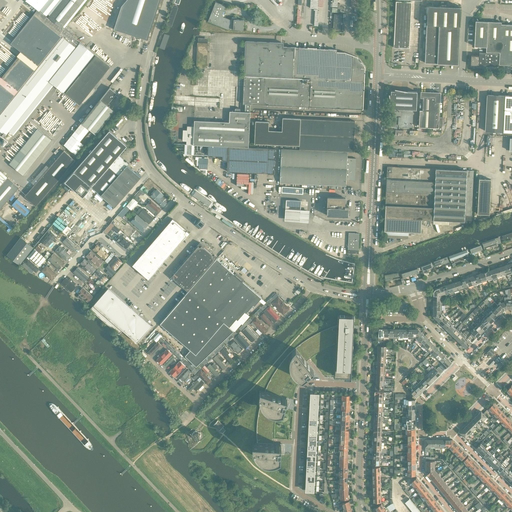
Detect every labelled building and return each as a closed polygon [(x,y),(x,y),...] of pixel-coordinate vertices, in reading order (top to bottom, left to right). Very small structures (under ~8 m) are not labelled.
[(0,142),(9,131),(49,81),(54,85),(64,93),(64,92),(80,105),(110,66),(72,35),(74,32),(66,26),(86,0),(48,0),(40,11),(37,9),(33,15),(17,35),(28,44),(22,52),(20,51),(17,56),(18,57),(2,77),(0,76),(0,142)] [(160,0),(126,0),(121,7),(114,30),(147,41),(160,0)] [(393,47),(409,48),(411,2),(396,1),(393,47)] [(215,2),(208,21),(227,29),(243,30),(243,20),(231,20),(224,17),(222,15),(226,6),(215,2)] [(178,8),(173,6),(166,25),(171,27),(178,8)] [(425,63),(458,64),(460,7),(427,6),(425,63)] [(475,21),(474,46),(486,47),(486,52),(499,53),(499,65),(511,65),(511,24),(501,24),(501,22),(475,21)] [(168,34),(164,33),(159,48),(163,49),(168,34)] [(243,104),(245,104),(250,104),(362,109),(362,110),(363,110),(365,67),(357,57),(344,52),(336,52),(336,50),(282,47),(283,43),(246,42),(243,104)] [(197,43),(196,67),(206,68),(207,43),(197,43)] [(475,65),(479,66),(479,65),(497,66),(498,54),(479,53),(479,56),(471,55),(470,59),(471,59),(471,64),(475,65)] [(113,90),(110,87),(100,99),(107,105),(117,92),(113,89),(113,90)] [(413,110),(416,110),(417,92),(391,91),(389,126),(412,127),(413,110)] [(418,127),(439,128),(440,93),(439,93),(439,92),(434,92),(434,93),(422,93),(421,97),(422,97),(422,111),(419,110),(419,121),(417,121),(416,127),(418,127)] [(511,96),(487,95),(485,132),(511,133),(511,96)] [(100,99),(81,123),(95,134),(114,111),(107,105),(100,99)] [(193,145),(208,146),(208,145),(228,146),(248,147),(250,118),(252,118),(252,114),(250,113),(250,112),(250,104),(245,104),(244,112),(240,112),(240,109),(235,109),(234,112),(229,111),(229,123),(194,121),(193,127),(187,127),(187,131),(183,131),(183,141),(187,141),(186,145),(193,145)] [(299,146),(299,150),(347,152),(353,152),(355,121),(282,118),(281,145),(299,146)] [(255,121),(254,144),(267,144),(269,122),(255,121)] [(9,164),(23,175),(51,140),(37,129),(9,164)] [(123,159),(119,155),(127,146),(109,131),(65,181),(83,197),(91,187),(114,207),(141,177),(127,165),(129,163),(126,162),(125,162),(123,160),(123,159)] [(208,146),(207,156),(222,157),(222,161),(227,162),(228,146),(208,145),(208,146)] [(248,147),(228,146),(227,162),(227,172),(267,173),(274,174),(274,159),(275,149),(248,147)] [(347,152),(299,150),(281,149),(280,183),(345,186),(346,180),(354,180),(355,158),(347,158),(347,152)] [(64,151),(24,196),(36,206),(75,161),(64,151)] [(190,156),(186,161),(201,172),(205,167),(200,164),(202,161),(197,157),(195,160),(190,156)] [(387,167),(384,231),(421,233),(421,220),(464,222),(471,222),(473,171),(387,167)] [(0,171),(0,209),(19,187),(0,171)] [(477,214),(489,215),(491,180),(479,179),(477,214)] [(303,188),(282,187),(281,194),(303,195),(303,188)] [(164,208),(168,203),(162,198),(165,195),(158,188),(151,196),(164,208)] [(193,197),(209,208),(210,208),(212,208),(213,206),(213,204),(212,203),(197,192),(195,192),(194,192),(193,194),(192,195),(193,197)] [(326,212),(326,215),(346,216),(348,216),(348,206),(346,206),(345,206),(345,205),(344,205),(345,198),(327,197),(327,204),(326,212)] [(145,207),(156,216),(162,209),(151,200),(145,207)] [(286,200),(285,209),(300,210),(300,201),(286,200)] [(137,213),(150,224),(155,218),(142,207),(137,213)] [(227,214),(218,207),(216,207),(215,208),(214,209),(215,210),(225,218),(226,218),(228,217),(228,215),(227,214)] [(285,218),(285,221),(308,223),(308,220),(309,211),(285,210),(285,218)] [(131,222),(143,232),(149,225),(137,215),(131,222)] [(172,219),(143,253),(132,265),(148,279),(186,236),(187,236),(189,233),(186,231),(174,222),(175,221),(174,221),(172,219)] [(42,242),(48,247),(54,240),(56,242),(58,240),(56,238),(57,237),(57,235),(52,231),(42,242)] [(511,232),(500,236),(502,241),(511,237),(511,232)] [(359,234),(348,233),(347,253),(358,254),(358,251),(359,234)] [(126,249),(131,243),(120,234),(116,240),(126,249)] [(482,244),(483,249),(501,243),(499,237),(481,243),(482,244)] [(7,255),(19,265),(33,248),(20,238),(7,255)] [(198,246),(171,277),(188,292),(216,259),(216,258),(217,257),(199,242),(197,245),(198,246)] [(55,251),(67,261),(72,256),(66,251),(68,249),(65,246),(63,248),(60,245),(55,251)] [(97,245),(93,250),(105,260),(109,255),(97,245)] [(469,249),(471,253),(482,249),(481,245),(469,249)] [(448,256),(450,261),(468,254),(466,249),(448,256)] [(104,261),(92,250),(86,256),(89,259),(88,260),(92,264),(94,263),(98,267),(104,261)] [(48,260),(59,270),(66,263),(54,253),(48,260)] [(432,262),(434,267),(450,261),(448,256),(432,262)] [(24,263),(37,273),(40,269),(28,259),(24,263)] [(97,269),(85,259),(81,264),(92,274),(97,269)] [(188,292),(160,324),(190,350),(185,356),(196,366),(233,331),(229,327),(236,319),(237,320),(244,312),(246,313),(253,305),(254,306),(260,300),(264,304),(266,302),(262,298),(216,259),(188,292)] [(42,271),(52,280),(57,274),(47,265),(42,271)] [(73,272),(85,282),(89,278),(77,268),(73,272)] [(402,278),(418,273),(417,269),(401,274),(402,278)] [(393,280),(393,278),(399,277),(399,275),(398,273),(383,276),(385,282),(393,280)] [(75,285),(77,284),(70,278),(69,280),(66,277),(61,282),(72,292),(77,287),(75,285)] [(442,295),(445,294),(442,286),(435,288),(433,289),(433,292),(433,295),(437,295),(440,295),(441,296),(440,295),(441,294),(442,295)] [(83,287),(78,293),(80,295),(78,297),(82,300),(83,298),(89,302),(94,296),(83,287)] [(122,330),(137,342),(151,326),(140,316),(141,316),(108,288),(90,309),(119,334),(122,330)] [(270,303),(278,296),(276,293),(276,294),(268,301),(270,303)] [(500,302),(497,305),(494,302),(489,296),(486,298),(492,304),(495,307),(500,312),(501,312),(502,312),(504,310),(505,310),(502,301),(500,302)] [(504,300),(502,301),(505,310),(506,309),(509,309),(510,309),(510,308),(510,301),(510,296),(507,296),(507,301),(504,300)] [(273,304),(282,314),(289,308),(280,298),(273,304)] [(263,311),(270,303),(268,301),(261,308),(263,311)] [(500,312),(495,307),(492,304),(490,305),(492,307),(492,308),(493,309),(491,310),(497,316),(500,314),(501,313),(500,312)] [(266,310),(276,320),(280,316),(270,306),(266,310)] [(256,317),(263,311),(261,308),(253,315),(256,317)] [(442,313),(441,310),(433,310),(433,316),(434,318),(442,313)] [(491,310),(488,314),(493,319),(494,320),(495,319),(497,316),(491,310)] [(493,319),(488,314),(485,311),(484,312),(487,315),(484,317),(490,323),(493,321),(494,320),(493,319)] [(445,316),(442,313),(434,318),(438,322),(445,316)] [(261,317),(269,326),(273,323),(265,314),(261,317)] [(249,324),(256,317),(253,315),(246,322),(249,324)] [(337,330),(336,343),(334,376),(344,376),(344,379),(351,379),(354,322),(354,316),(344,316),(344,315),(340,315),(339,315),(337,315),(337,325),(339,325),(339,330),(337,330)] [(448,320),(445,316),(438,322),(442,325),(448,320)] [(484,317),(481,321),(487,326),(487,327),(488,326),(490,323),(484,317)] [(487,326),(481,321),(478,318),(477,319),(480,322),(478,324),(483,330),(486,327),(487,327),(487,326)] [(257,319),(252,323),(262,333),(266,329),(257,319)] [(452,323),(448,320),(442,325),(446,329),(452,323)] [(241,331),(249,324),(246,322),(239,329),(241,331)] [(446,329),(450,333),(455,328),(454,327),(458,323),(457,322),(454,325),(452,323),(446,329)] [(476,323),(475,324),(473,323),(471,325),(474,328),(480,333),(480,334),(481,333),(483,330),(478,324),(476,323)] [(303,380),(303,379),(306,377),(307,378),(314,373),(306,361),(312,356),(320,351),(328,347),(336,343),(337,330),(339,330),(339,325),(337,325),(327,329),(318,333),(309,338),(301,344),(295,348),(294,350),(293,350),(286,357),(280,365),(274,374),(269,382),(265,392),(280,397),(284,389),(288,381),(293,374),(294,376),(296,377),(297,378),(298,378),(300,379),(301,380),(302,380),(303,380)] [(456,329),(455,328),(450,333),(454,337),(460,331),(458,330),(462,326),(460,325),(456,329)] [(248,327),(243,332),(252,342),(258,337),(248,327)] [(480,333),(474,328),(471,331),(472,333),(476,337),(479,334),(480,334),(480,333)] [(234,338),(241,331),(239,329),(232,336),(234,338)] [(415,338),(421,332),(419,330),(418,330),(413,330),(413,338),(413,337),(415,337),(416,338),(415,338)] [(462,333),(460,331),(454,337),(454,338),(454,337),(458,341),(467,332),(465,330),(462,333)] [(415,338),(418,342),(425,336),(421,333),(421,332),(415,338)] [(466,335),(468,333),(467,332),(458,341),(461,344),(467,338),(465,336),(466,335)] [(251,344),(240,333),(235,338),(246,349),(251,344)] [(461,344),(465,349),(471,343),(469,340),(472,337),(474,339),(476,337),(472,333),(470,335),(467,338),(461,344)] [(227,345),(234,338),(232,336),(224,342),(227,345)] [(418,342),(422,345),(428,339),(425,336),(418,342)] [(159,339),(167,346),(168,345),(169,344),(162,337),(161,338),(159,339)] [(234,339),(229,344),(238,353),(243,349),(234,339)] [(422,345),(425,349),(432,343),(428,339),(422,345)] [(156,343),(148,352),(152,356),(162,346),(158,342),(156,343)] [(220,352),(227,345),(224,342),(217,349),(220,352)] [(430,352),(436,347),(432,343),(425,349),(427,351),(423,354),(425,356),(430,352)] [(167,346),(174,353),(176,351),(169,344),(168,345),(167,346)] [(432,355),(434,357),(440,351),(436,347),(430,352),(431,353),(429,355),(431,356),(432,355)] [(164,350),(157,358),(160,360),(167,353),(168,354),(170,352),(166,348),(164,350)] [(212,359),(220,352),(217,349),(210,356),(212,359)] [(224,349),(221,352),(231,363),(234,360),(224,349)] [(174,353),(181,360),(183,358),(176,351),(174,353)] [(433,365),(437,361),(443,355),(440,352),(440,351),(434,357),(436,360),(432,364),(433,365)] [(174,355),(164,365),(168,370),(179,359),(174,355)] [(447,358),(443,355),(437,361),(433,365),(434,364),(435,366),(439,362),(441,364),(447,358)] [(205,366),(212,359),(210,356),(203,363),(205,366)] [(217,356),(214,358),(224,369),(227,366),(217,356)] [(181,360),(188,367),(190,365),(183,358),(181,360)] [(447,358),(441,364),(445,369),(451,363),(447,358)] [(181,361),(170,373),(175,377),(186,366),(181,361)] [(198,372),(205,366),(203,363),(195,370),(198,372)] [(215,364),(211,368),(218,375),(222,371),(215,364)] [(188,367),(196,375),(198,372),(197,372),(190,365),(188,367)] [(427,368),(430,371),(436,377),(437,376),(440,374),(436,369),(434,368),(432,370),(429,366),(427,368)] [(429,372),(427,375),(433,381),(436,378),(436,377),(430,371),(427,368),(426,369),(429,372)] [(186,371),(177,380),(180,383),(184,380),(185,382),(190,378),(188,376),(191,372),(188,369),(186,371)] [(202,370),(198,373),(209,384),(212,381),(202,370)] [(421,375),(424,378),(429,384),(430,384),(430,383),(433,381),(427,375),(425,376),(424,375),(422,373),(420,375),(421,375)] [(200,377),(188,389),(191,391),(194,388),(196,391),(205,382),(200,377)] [(424,378),(420,381),(426,387),(429,385),(430,384),(429,384),(424,378)] [(413,382),(417,385),(422,390),(423,391),(423,390),(426,387),(420,381),(418,384),(417,383),(417,382),(415,380),(413,382)] [(414,385),(415,386),(413,388),(419,394),(422,392),(423,391),(422,390),(417,385),(413,382),(412,383),(414,385)] [(419,394),(413,388),(411,390),(408,387),(407,389),(415,397),(416,398),(416,397),(419,394)] [(260,390),(259,391),(259,393),(259,394),(259,396),(259,397),(259,399),(259,401),(260,402),(261,404),(258,413),(257,423),(257,433),(257,443),(274,444),(273,436),(273,428),(274,421),(275,413),(277,413),(278,413),(280,413),(281,412),(283,412),(284,407),(286,408),(289,399),(287,399),(280,397),(265,392),(260,390)] [(487,409),(492,413),(497,407),(493,403),(487,409)] [(492,413),(496,417),(501,412),(497,407),(492,413)] [(480,411),(477,415),(483,421),(486,417),(484,415),(483,413),(480,411)] [(496,417),(501,423),(504,420),(502,419),(505,416),(501,412),(496,417)] [(477,415),(473,418),(479,424),(483,421),(477,415)] [(501,423),(506,427),(511,421),(505,416),(502,419),(504,420),(501,423)] [(473,418),(470,422),(476,428),(479,424),(473,418)] [(217,420),(213,425),(222,432),(225,430),(222,427),(223,425),(217,420)] [(470,422),(466,425),(472,431),(476,428),(470,422)] [(466,425),(463,429),(469,435),(471,437),(472,435),(470,433),(472,431),(466,425)] [(471,437),(469,435),(463,429),(459,432),(465,438),(467,436),(469,438),(471,437)] [(198,431),(197,431),(196,431),(196,430),(195,431),(194,431),(193,431),(193,432),(192,432),(192,433),(191,433),(191,434),(191,435),(191,436),(191,437),(192,438),(193,440),(194,440),(195,440),(196,440),(197,440),(198,440),(199,439),(200,439),(200,438),(200,437),(201,437),(201,436),(201,435),(201,434),(200,434),(200,433),(201,432),(199,430),(198,431)] [(445,447),(449,447),(454,442),(452,439),(445,439),(445,448),(445,447)] [(488,442),(486,445),(479,452),(482,455),(487,450),(485,448),(487,446),(493,441),(491,440),(488,442)] [(487,441),(484,443),(482,445),(480,443),(475,448),(479,452),(486,445),(488,442),(487,441)] [(252,443),(253,443),(252,442),(252,444),(252,446),(252,447),(253,449),(253,450),(254,452),(255,453),(255,454),(256,455),(258,457),(259,458),(260,458),(261,459),(263,460),(264,461),(266,461),(267,461),(269,461),(270,461),(272,461),(273,461),(275,461),(276,460),(278,460),(279,459),(280,458),(280,454),(280,453),(282,453),(283,444),(274,444),(257,443),(252,443)] [(449,447),(453,451),(458,446),(454,442),(449,447)] [(453,451),(457,455),(462,450),(458,446),(453,451)] [(482,455),(485,459),(495,449),(493,448),(489,452),(487,450),(482,455)] [(485,459),(489,462),(494,457),(492,455),(496,451),(495,449),(485,459)] [(462,450),(457,455),(461,460),(467,454),(462,450)] [(463,461),(467,465),(472,460),(468,455),(463,461)] [(500,455),(498,457),(496,459),(494,457),(489,462),(492,466),(502,456),(500,455)] [(502,456),(492,466),(496,469),(503,462),(501,460),(503,458),(502,456)] [(467,465),(471,469),(476,464),(472,460),(467,465)] [(506,465),(505,464),(503,462),(496,469),(500,473),(505,468),(504,467),(506,465)] [(471,469),(475,473),(480,468),(476,464),(471,469)] [(507,470),(509,468),(511,465),(509,464),(505,468),(500,473),(503,477),(509,472),(507,470)] [(428,475),(434,470),(434,466),(426,466),(426,472),(425,472),(428,475)] [(475,473),(479,478),(485,472),(480,468),(475,473)] [(428,475),(431,479),(438,474),(434,470),(428,475)] [(479,478),(483,482),(489,476),(485,472),(479,478)] [(511,472),(511,474),(509,472),(503,477),(507,480),(511,475),(511,472)] [(431,479),(435,483),(441,478),(438,474),(431,479)] [(483,482),(487,486),(493,480),(489,476),(483,482)] [(410,482),(414,487),(420,482),(416,477),(410,482)] [(438,487),(438,488),(444,482),(441,478),(435,483),(438,487)] [(487,486),(491,490),(497,484),(493,480),(487,486)] [(414,487),(418,491),(424,486),(420,482),(414,487)] [(438,487),(441,491),(448,486),(444,482),(438,488),(438,487)] [(491,490),(496,494),(501,489),(497,484),(491,490)] [(418,491),(421,496),(427,491),(424,486),(418,491)] [(441,491),(445,496),(451,490),(448,486),(441,491)] [(496,494),(500,498),(505,493),(501,489),(496,494)] [(445,496),(448,500),(454,494),(451,490),(445,496)] [(421,496),(425,500),(431,495),(427,491),(421,496)] [(500,498),(504,502),(509,497),(505,493),(500,498)] [(451,504),(458,499),(454,494),(448,500),(451,504)] [(425,500),(429,505),(435,500),(431,495),(425,500)] [(405,503),(412,511),(419,511),(409,499),(405,503)] [(451,504),(455,508),(461,503),(458,499),(451,504)] [(429,505),(432,509),(438,504),(435,500),(429,505)] [(338,509),(342,508),(350,506),(348,501),(341,503),(342,506),(338,507),(338,509)] [(374,508),(377,511),(378,511),(384,508),(381,503),(374,508)] [(389,511),(395,508),(394,507),(393,503),(391,504),(384,508),(378,511),(389,511)] [(455,508),(458,511),(464,507),(461,503),(455,508)]
